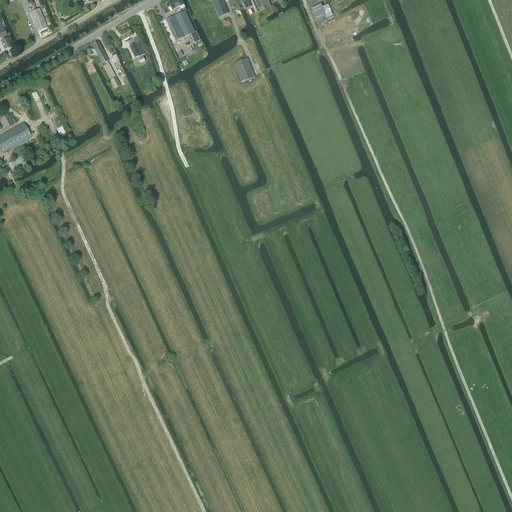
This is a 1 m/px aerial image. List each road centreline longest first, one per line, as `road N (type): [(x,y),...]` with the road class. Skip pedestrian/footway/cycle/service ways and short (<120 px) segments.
road 1 (track): [(304,0),(408,231),(511,499)]
road 2 (track): [(38,102),(58,141),(64,198),(107,307),(204,511)]
road 3 (tertiary): [(0,90),(155,0)]
road 4 (unclassified): [(0,67),(114,0)]
